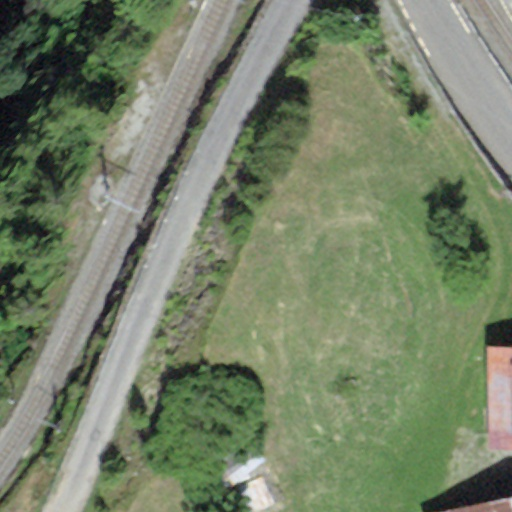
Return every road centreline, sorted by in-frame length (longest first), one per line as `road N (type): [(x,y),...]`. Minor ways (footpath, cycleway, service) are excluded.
road 1 (track): [(290,0),(172,234),(57,511)]
road 2 (tertiary): [(424,0),(511,140)]
